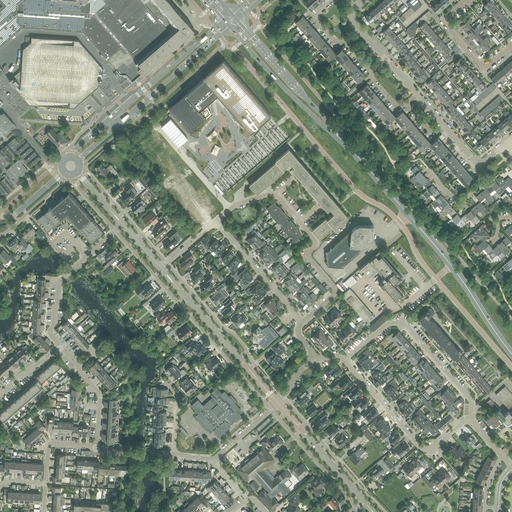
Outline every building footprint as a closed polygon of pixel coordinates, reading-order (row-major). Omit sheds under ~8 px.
[(0,0),(0,18),(3,16),(8,12),(17,4),(19,2),(29,2),(31,5),(33,8),(42,9),(49,9),(59,10),(69,10),(80,11),(90,12),(92,12),(94,12),(120,42),(129,52),(127,53),(127,66),(126,74),(132,81),(143,72),(139,69),(153,57),(148,51),(167,35),(172,31),(176,28),(151,0),(146,0),(144,2),(141,0),(96,0),(95,2),(93,1),(91,1),(80,0),(73,0),(0,0)] [(73,0),(80,0),(91,1),(93,1),(95,2),(96,0),(141,0),(144,2),(146,0),(151,0),(176,28),(172,31),(167,35),(148,51),(153,57),(139,69),(143,72),(143,73),(152,66),(151,65),(161,56),(162,57),(174,47),(173,46),(183,37),(184,38),(194,29),(169,0),(73,0)] [(315,7),(309,0),(307,0),(304,2),(308,6),(311,10),(315,7)] [(442,0),(439,0),(437,3),(442,9),(445,7),(446,8),(448,6),(447,5),(442,0)] [(480,15),(482,17),(495,5),(490,0),(484,5),(487,8),(483,11),(484,12),(480,15)] [(378,4),(379,5),(384,11),(386,12),(388,11),(386,9),(389,7),(383,1),(381,3),(380,2),(378,4)] [(442,9),(437,3),(432,7),(437,13),(440,11),(441,12),(443,10),(442,9)] [(373,8),(374,9),(379,15),(384,11),(379,5),(376,7),(375,6),(373,8)] [(491,13),(493,16),(500,11),(495,5),(482,17),(483,19),(487,16),(491,13)] [(368,12),(369,13),(375,19),(379,15),(374,9),(371,11),(370,10),(368,12)] [(494,24),(504,16),(500,11),(493,16),(496,19),(492,22),(494,24)] [(375,19),(369,13),(366,15),(366,14),(364,16),(370,23),(373,21),(375,24),(378,22),(375,19)] [(460,26),(464,32),(471,26),(469,23),(472,20),(470,18),(472,16),(470,13),(464,18),(466,21),(460,26)] [(295,22),(298,26),(306,19),(302,15),(295,22)] [(0,75),(2,74),(4,72),(0,67),(0,47),(1,46),(3,44),(12,37),(22,28),(32,28),(42,29),(47,29),(53,30),(63,30),(69,31),(83,32),(87,37),(92,43),(102,53),(107,59),(116,70),(120,74),(120,66),(121,53),(118,49),(108,38),(104,33),(99,27),(94,22),(84,21),(78,21),(70,20),(63,20),(53,19),(48,19),(43,18),(33,18),(12,16),(2,25),(0,27),(0,75)] [(500,24),(502,27),(509,21),(504,16),(494,24),(496,26),(496,27),(500,24)] [(298,26),(302,29),(309,23),(306,19),(298,26)] [(419,27),(423,32),(429,26),(427,23),(426,21),(424,23),(422,25),(420,26),(419,27)] [(511,25),(509,21),(502,27),(505,30),(502,33),(504,36),(511,28),(511,25)] [(302,29),(305,33),(313,27),(309,23),(302,29)] [(423,32),(427,36),(433,31),(431,28),(432,27),(430,26),(429,26),(423,32)] [(464,32),(469,37),(479,28),(477,26),(474,29),(471,26),(464,32)] [(479,28),(469,37),(471,40),(474,42),(480,37),(478,34),(484,29),(482,26),(481,27),(479,28)] [(305,33),(308,37),(316,31),(313,27),(305,33)] [(386,38),(387,37),(393,32),(388,27),(382,32),(385,35),(384,36),(386,38)] [(427,36),(431,41),(437,36),(435,33),(436,32),(434,30),(433,31),(427,36)] [(308,37),(312,41),(319,34),(316,31),(308,37)] [(390,43),(391,42),(397,37),(393,32),(387,37),(389,40),(388,41),(390,43)] [(312,41),(315,45),(323,38),(319,34),(312,41)] [(431,41),(435,46),(441,40),(439,38),(440,37),(438,35),(437,36),(431,41)] [(494,36),(491,38),(495,43),(497,45),(499,43),(498,41),(494,36)] [(21,70),(20,93),(29,104),(35,105),(46,106),(69,107),(74,107),(95,89),(98,86),(99,76),(102,76),(102,68),(78,40),(31,37),(31,42),(27,45),(23,49),(21,70)] [(394,47),(395,47),(401,41),(397,37),(391,42),(393,45),(392,45),(394,47)] [(474,42),(478,48),(488,39),(486,37),(483,40),(480,37),(474,42)] [(315,45),(318,49),(326,42),(323,38),(315,45)] [(488,39),(478,48),(483,53),(490,48),(487,45),(490,42),(488,40),(488,39)] [(437,48),(439,51),(445,45),(443,42),(444,42),(442,40),(441,40),(435,46),(433,48),(435,50),(437,48)] [(398,52),(399,51),(405,46),(401,41),(395,47),(397,49),(396,50),(398,52)] [(318,49),(322,52),(329,46),(326,42),(318,49)] [(445,45),(439,51),(443,55),(442,56),(445,59),(438,65),(440,67),(451,58),(446,53),(450,50),(447,47),(448,46),(446,44),(445,45)] [(322,52),(325,56),(333,50),(329,46),(322,52)] [(401,55),(402,56),(407,52),(407,53),(409,50),(405,46),(399,51),(401,54),(401,55)] [(334,55),(337,59),(345,52),(342,48),(336,53),(336,54),(334,55)] [(329,60),(334,55),(336,54),(336,53),(333,50),(325,56),(329,60)] [(402,56),(401,58),(403,61),(402,61),(404,63),(405,63),(411,57),(413,56),(409,51),(407,53),(407,52),(402,56)] [(337,59),(341,63),(348,56),(345,52),(337,59)] [(341,63),(344,67),(352,60),(348,56),(341,63)] [(408,68),(409,67),(417,60),(413,56),(411,57),(405,63),(407,65),(406,66),(408,68)] [(459,68),(465,63),(466,62),(464,60),(463,61),(461,58),(455,63),(457,66),(454,69),(456,71),(459,68)] [(201,81),(169,109),(188,131),(189,132),(211,113),(209,110),(206,105),(211,100),(217,95),(235,115),(250,133),(257,127),(258,126),(261,124),(271,115),(224,61),(223,60),(203,78),(203,79),(201,81)] [(344,67),(347,70),(355,64),(352,60),(344,67)] [(413,72),(420,67),(421,65),(417,60),(409,67),(412,70),(411,71),(412,73),(413,72)] [(463,73),(469,68),(470,67),(468,65),(468,66),(465,63),(459,68),(461,70),(458,73),(460,75),(463,73)] [(347,70),(351,74),(358,68),(355,64),(347,70)] [(506,66),(501,71),(509,80),(511,82),(511,83),(511,81),(511,79),(511,78),(510,77),(509,76),(511,74),(511,73),(510,72),(506,66)] [(416,77),(417,77),(426,70),(423,67),(421,69),(420,67),(413,72),(416,75),(415,76),(416,77)] [(351,74),(354,78),(362,71),(358,68),(351,74)] [(464,76),(466,79),(467,77),(467,78),(473,72),(474,71),(473,69),(472,70),(469,68),(463,73),(465,75),(464,76)] [(9,81),(20,93),(21,70),(9,81)] [(426,70),(417,77),(420,80),(419,80),(421,82),(427,76),(428,77),(430,75),(426,70)] [(362,71),(354,78),(358,82),(365,75),(362,71)] [(501,71),(496,75),(501,80),(504,84),(505,84),(507,82),(508,84),(511,82),(509,80),(501,71)] [(471,82),(477,77),(478,76),(477,74),(476,75),(473,72),(467,78),(467,77),(466,79),(470,83),(471,82)] [(430,81),(427,83),(430,86),(429,87),(430,89),(431,88),(437,83),(434,79),(437,77),(439,75),(437,73),(434,74),(429,80),(430,81)] [(496,75),(491,79),(496,84),(497,85),(500,83),(502,86),(504,84),(501,80),(496,75)] [(471,82),(475,87),(482,82),(483,81),(481,79),(480,80),(477,77),(471,82)] [(479,95),(481,93),(483,91),(484,91),(486,89),(487,88),(486,86),(487,85),(485,84),(484,84),(482,82),(475,87),(477,89),(475,91),(479,95)] [(434,94),(435,93),(442,88),(437,83),(431,88),(434,91),(433,92),(434,94)] [(358,91),(362,96),(370,88),(367,84),(358,91)] [(362,96),(365,100),(374,92),(370,88),(362,96)] [(439,99),(440,98),(446,92),(442,88),(435,93),(438,96),(437,96),(439,99)] [(365,100),(369,104),(378,96),(374,92),(365,100)] [(443,103),(444,102),(450,97),(446,92),(440,98),(442,100),(441,101),(443,103)] [(369,104),(372,108),(381,100),(378,96),(369,104)] [(445,106),(447,107),(452,103),(454,102),(450,97),(444,102),(446,105),(445,106)] [(372,108),(376,112),(385,105),(381,100),(372,108)] [(449,114),(450,114),(456,108),(452,103),(447,107),(445,109),(448,112),(447,112),(449,114)] [(376,112),(380,116),(388,109),(385,105),(376,112)] [(453,119),(454,118),(460,113),(456,108),(450,114),(452,116),(451,117),(453,119)] [(380,116),(383,120),(392,113),(388,109),(380,116)] [(394,118),(397,122),(406,115),(402,111),(395,117),(394,118)] [(0,137),(2,136),(3,135),(5,137),(16,127),(4,112),(2,114),(0,113),(0,137)] [(387,124),(394,118),(395,117),(392,113),(383,120),(387,124)] [(458,123),(464,117),(466,115),(464,113),(462,115),(460,113),(454,118),(456,121),(455,122),(457,124),(458,123)] [(397,122),(401,126),(410,119),(406,115),(397,122)] [(461,129),(462,128),(468,122),(464,117),(458,123),(460,126),(459,127),(461,129)] [(401,126),(405,131),(413,123),(410,119),(401,126)] [(499,119),(496,121),(504,130),(509,126),(504,120),(502,122),(499,119)] [(497,126),(495,128),(500,134),(504,130),(496,121),(494,123),(497,126)] [(468,122),(462,128),(464,130),(463,131),(465,133),(472,127),(468,122)] [(405,131),(408,135),(417,127),(413,123),(405,131)] [(488,125),(485,127),(487,129),(495,138),(500,134),(495,128),(492,131),(489,127),(488,125)] [(180,160),(151,126),(137,139),(166,173),(180,160)] [(408,135),(412,139),(420,131),(417,127),(408,135)] [(52,129),(45,134),(51,140),(56,146),(59,149),(68,142),(59,131),(56,134),(52,129)] [(488,135),(485,137),(490,142),(495,138),(487,129),(485,131),(488,135)] [(412,139),(415,143),(424,135),(420,131),(412,139)] [(475,134),(472,136),(475,139),(479,143),(476,145),(481,151),(486,147),(478,137),(476,135),(475,134)] [(415,143),(419,147),(428,140),(424,135),(415,143)] [(479,136),(478,137),(486,147),(490,142),(485,137),(484,136),(482,138),(480,135),(479,136)] [(430,145),(428,146),(432,151),(433,149),(442,142),(438,137),(435,140),(431,144),(430,145)] [(0,170),(2,169),(4,167),(0,162),(2,161),(4,163),(16,153),(20,159),(24,162),(25,164),(28,163),(32,167),(41,159),(34,150),(32,148),(25,141),(20,145),(19,143),(14,138),(2,148),(0,150),(0,170)] [(428,146),(430,145),(431,144),(428,140),(419,147),(418,148),(421,152),(423,151),(428,146)] [(433,149),(437,153),(445,146),(442,142),(433,149)] [(439,159),(440,157),(449,150),(445,146),(437,153),(435,155),(439,159)] [(290,162),(292,163),(297,158),(289,149),(275,160),(277,161),(249,185),(257,193),(284,170),(282,169),(290,162)] [(440,157),(444,162),(452,154),(449,150),(440,157)] [(444,162),(447,166),(456,158),(452,154),(444,162)] [(293,165),(295,167),(300,162),(299,160),(297,158),(292,163),(293,165)] [(447,166),(451,170),(460,162),(456,158),(447,166)] [(22,164),(24,162),(20,159),(19,161),(18,160),(7,170),(16,181),(27,171),(22,164)] [(330,208),(336,203),(300,162),(295,167),(292,169),(327,210),(330,208)] [(451,170),(449,171),(453,175),(454,174),(463,166),(460,162),(451,170)] [(115,175),(117,172),(110,164),(105,168),(100,163),(96,167),(95,168),(97,170),(96,170),(100,174),(101,173),(103,176),(110,169),(115,175)] [(411,179),(415,184),(424,176),(421,172),(421,171),(416,166),(411,170),(415,175),(411,179)] [(454,174),(458,178),(467,170),(463,166),(454,174)] [(458,178),(462,182),(470,174),(467,170),(458,178)] [(3,179),(0,181),(0,189),(5,195),(14,187),(9,181),(10,180),(7,177),(5,174),(2,177),(3,179)] [(470,174),(462,182),(465,186),(474,179),(470,174)] [(424,185),(428,189),(433,185),(428,179),(428,180),(424,176),(415,184),(419,189),(424,185)] [(503,178),(499,182),(501,184),(500,185),(504,190),(508,186),(511,189),(511,180),(509,177),(505,181),(503,178)] [(486,189),(490,194),(490,193),(495,190),(499,194),(504,190),(500,185),(498,183),(496,180),(491,184),(486,189)] [(127,191),(121,196),(127,202),(135,195),(137,193),(133,188),(129,184),(124,188),(127,191)] [(432,194),(436,199),(441,195),(441,194),(437,189),(436,189),(433,185),(428,189),(423,193),(427,198),(432,194)] [(476,197),(480,202),(481,202),(485,198),(489,202),(494,198),(490,193),(490,194),(486,189),(482,192),(476,197)] [(41,225),(44,228),(46,231),(48,229),(49,230),(67,214),(68,215),(67,216),(91,243),(94,240),(103,232),(93,220),(80,205),(75,199),(68,192),(61,198),(38,218),(39,219),(37,220),(41,225)] [(436,199),(431,203),(432,204),(436,208),(437,206),(441,211),(444,208),(449,204),(450,204),(449,203),(445,198),(444,199),(441,195),(436,199)] [(143,201),(139,197),(135,201),(137,203),(131,208),(136,213),(138,214),(143,210),(141,208),(143,206),(141,203),(143,201)] [(268,209),(271,213),(278,207),(274,202),(270,206),(268,203),(268,204),(262,208),(265,211),(268,209)] [(471,210),(475,215),(480,211),(484,216),(489,211),(481,202),(480,202),(476,206),(475,206),(471,210)] [(332,210),(333,211),(339,207),(338,205),(336,203),(330,208),(332,210)] [(449,213),(452,218),(453,218),(458,214),(458,213),(453,208),(449,204),(444,208),(441,211),(440,212),(444,217),(449,213)] [(270,213),(275,219),(283,212),(278,206),(278,207),(271,213),(270,213)] [(339,207),(333,211),(335,213),(327,220),(325,218),(312,230),(319,238),(333,227),(334,228),(348,216),(339,207)] [(467,213),(461,218),(466,223),(470,219),(475,224),(480,220),(475,215),(471,210),(467,214),(467,213)] [(151,212),(143,219),(148,225),(151,222),(154,225),(159,221),(157,220),(156,218),(157,218),(151,212)] [(281,224),(288,218),(283,212),(275,219),(279,223),(280,222),(281,224)] [(453,218),(452,218),(448,222),(452,227),(456,223),(461,228),(466,223),(461,218),(458,214),(453,218)] [(289,219),(288,218),(281,224),(283,226),(282,227),(285,231),(293,224),(293,223),(289,219)] [(160,236),(170,228),(162,219),(155,225),(158,228),(152,232),(157,238),(160,236)] [(290,236),(291,236),(297,230),(298,229),(293,224),(285,231),(290,236)] [(30,225),(26,229),(21,234),(25,238),(34,230),(30,225)] [(325,253),(327,253),(326,257),(327,257),(327,261),(326,261),(328,261),(327,265),(327,266),(343,267),(342,267),(343,263),(348,263),(347,263),(347,259),(352,259),(351,259),(352,255),(357,255),(356,255),(356,251),(361,251),(360,251),(361,247),(362,247),(365,246),(366,246),(368,245),(369,244),(370,243),(371,242),(371,241),(372,239),(372,238),(373,237),(373,231),(373,229),(370,228),(370,227),(368,225),(362,225),(361,225),(359,225),(358,225),(357,226),(355,227),(354,227),(353,228),(352,229),(352,230),(351,231),(350,231),(334,245),(335,245),(335,249),(330,249),(331,249),(330,253),(325,253)] [(480,236),(484,240),(485,240),(490,236),(485,230),(481,226),(472,235),(476,240),(480,236)] [(35,232),(37,235),(36,236),(39,239),(43,235),(38,229),(35,232)] [(173,237),(177,233),(174,230),(167,235),(170,238),(163,244),(168,250),(177,242),(173,237)] [(251,244),(259,237),(262,235),(258,230),(256,232),(254,230),(249,234),(251,236),(247,240),(251,244)] [(297,230),(291,236),(294,240),(292,242),(294,245),(299,240),(300,240),(298,238),(301,235),(297,230)] [(259,237),(251,244),(254,249),(259,245),(261,247),(266,243),(264,240),(262,242),(259,237)] [(502,242),(498,245),(506,255),(511,251),(507,246),(511,242),(507,237),(502,241),(502,242)] [(20,246),(22,248),(23,249),(24,249),(25,248),(27,246),(22,240),(20,243),(16,238),(7,245),(13,252),(20,246)] [(211,252),(213,250),(220,244),(216,240),(212,243),(210,240),(204,239),(201,241),(211,252)] [(484,249),(488,254),(494,249),(489,244),(488,244),(485,240),(484,240),(477,246),(475,248),(479,253),(484,249)] [(213,250),(219,257),(223,253),(221,250),(226,247),(222,242),(220,244),(213,250)] [(258,255),(262,259),(273,249),(270,245),(268,247),(266,244),(261,249),(263,251),(258,255)] [(498,245),(494,249),(488,254),(493,259),(497,255),(501,259),(504,257),(506,255),(498,245)] [(109,251),(107,252),(105,250),(97,256),(100,259),(105,255),(109,260),(107,262),(109,265),(116,259),(113,256),(117,253),(113,248),(112,248),(109,251)] [(273,249),(262,259),(266,263),(270,260),(272,262),(279,256),(278,255),(273,249)] [(13,264),(17,261),(14,257),(11,254),(9,256),(3,250),(0,252),(0,258),(5,264),(5,263),(6,265),(7,265),(11,261),(13,264)] [(227,266),(228,265),(231,262),(229,260),(234,256),(230,251),(222,258),(223,260),(223,261),(227,266)] [(180,264),(185,269),(193,262),(190,259),(193,257),(189,252),(183,257),(185,260),(180,264)] [(369,260),(359,269),(367,278),(375,271),(377,270),(380,273),(381,274),(382,275),(383,277),(382,278),(382,279),(378,282),(386,291),(389,295),(390,295),(391,297),(395,302),(399,299),(401,301),(403,299),(402,297),(405,294),(398,286),(397,285),(396,283),(398,281),(399,282),(400,281),(401,280),(400,279),(401,278),(379,252),(372,258),(371,257),(368,259),(369,260)] [(270,269),(274,273),(282,266),(280,264),(283,261),(280,257),(278,258),(273,263),(275,265),(270,269)] [(511,266),(511,257),(502,266),(507,271),(511,266)] [(231,262),(228,265),(229,267),(228,268),(233,272),(237,269),(235,266),(240,262),(236,258),(231,262)] [(117,266),(120,269),(122,267),(128,273),(135,267),(129,261),(125,264),(123,261),(117,266)] [(296,266),(291,271),(293,272),(300,266),(305,272),(307,269),(301,262),(301,263),(296,266)] [(190,275),(195,282),(203,275),(199,271),(202,269),(198,264),(193,269),(195,271),(190,275)] [(284,269),(282,266),(274,273),(278,277),(282,274),(284,276),(289,272),(286,267),(284,269)] [(239,277),(241,280),(249,273),(245,268),(240,273),(238,271),(232,275),(236,279),(239,277)] [(283,282),(287,287),(298,278),(294,273),(293,274),(291,272),(286,276),(288,279),(283,282)] [(249,273),(241,280),(239,281),(242,284),(241,285),(244,289),(249,284),(247,282),(253,277),(249,273)] [(209,282),(213,278),(209,274),(205,278),(207,281),(200,287),(205,292),(213,285),(209,282)] [(37,278),(37,283),(49,284),(49,282),(45,281),(45,278),(43,278),(43,275),(37,275),(37,277),(37,278)] [(352,275),(344,282),(350,288),(357,281),(352,275)] [(298,278),(287,287),(291,291),(295,287),(297,290),(302,285),(303,284),(304,285),(305,283),(307,282),(304,279),(301,282),(298,278)] [(336,285),(343,293),(349,288),(342,280),(336,285)] [(140,296),(143,294),(146,297),(150,294),(149,293),(153,290),(148,284),(144,289),(141,286),(135,291),(140,296)] [(222,284),(215,290),(218,293),(213,296),(210,299),(216,305),(227,295),(222,289),(224,287),(222,284)] [(252,292),(254,295),(262,288),(258,284),(252,289),(250,287),(245,291),(249,295),(252,292)] [(299,301),(307,294),(310,291),(306,287),(305,288),(303,286),(298,290),(300,293),(296,296),(299,301)] [(262,288),(254,295),(256,297),(253,300),(257,304),(261,300),(259,298),(266,293),(262,288)] [(343,293),(342,295),(350,304),(351,306),(366,323),(367,324),(368,323),(367,323),(375,316),(373,315),(371,312),(350,288),(349,288),(343,293)] [(310,296),(307,294),(299,301),(303,305),(307,301),(309,304),(315,299),(316,297),(313,294),(310,296)] [(156,312),(154,314),(156,317),(160,314),(157,310),(165,304),(159,297),(150,305),(156,312)] [(225,315),(226,317),(234,310),(231,307),(234,304),(228,298),(223,303),(227,307),(222,312),(223,313),(222,314),(224,316),(225,315)] [(265,307),(268,310),(276,303),(275,302),(276,302),(272,298),(267,303),(265,300),(260,305),(263,309),(265,307)] [(439,301),(436,303),(469,341),(470,340),(473,345),(475,343),(439,301)] [(276,303),(268,310),(270,313),(268,315),(272,319),(277,315),(275,312),(280,308),(277,304),(276,303)] [(247,308),(245,306),(239,311),(241,314),(247,308)] [(331,313),(330,314),(333,318),(339,313),(335,308),(330,312),(331,313)] [(429,309),(418,318),(454,360),(462,353),(459,349),(458,350),(430,318),(434,314),(429,309)] [(339,313),(333,318),(337,322),(337,321),(340,324),(342,322),(340,320),(343,317),(341,315),(344,312),(343,310),(340,312),(339,313)] [(161,323),(166,319),(170,324),(175,320),(174,319),(176,317),(172,311),(167,315),(164,313),(157,319),(161,323)] [(369,326),(373,331),(388,318),(384,313),(377,320),(369,326)] [(243,315),(241,317),(238,314),(232,319),(234,322),(233,322),(237,327),(247,319),(243,315)] [(323,319),(327,323),(333,318),(330,314),(329,315),(328,314),(323,319)] [(335,323),(337,322),(333,318),(327,323),(331,328),(334,325),(336,327),(338,326),(336,324),(335,323)] [(61,326),(65,330),(71,324),(68,320),(61,326)] [(71,324),(65,330),(69,334),(75,328),(77,327),(73,323),(71,324)] [(345,329),(344,330),(347,333),(353,328),(349,323),(344,328),(345,329)] [(256,328),(252,331),(253,332),(253,339),(253,340),(256,340),(263,348),(279,335),(270,325),(263,331),(259,326),(256,328)] [(177,334),(182,340),(192,332),(189,328),(188,326),(187,327),(186,326),(177,334)] [(69,334),(72,338),(80,331),(77,327),(75,328),(69,334)] [(172,327),(166,332),(169,336),(175,331),(172,327)] [(341,339),(347,333),(344,330),(343,331),(342,330),(340,328),(338,330),(340,331),(337,334),(341,339)] [(353,328),(347,333),(350,337),(351,336),(352,337),(357,333),(353,328)] [(317,332),(316,333),(321,339),(325,336),(324,335),(325,334),(321,329),(317,332)] [(388,336),(394,342),(402,335),(399,331),(397,332),(395,330),(388,336)] [(76,342),(82,337),(84,335),(80,331),(72,338),(76,342)] [(29,336),(36,344),(42,338),(40,336),(42,335),(40,333),(33,332),(29,336)] [(317,341),(318,342),(321,339),(316,333),(311,337),(316,342),(317,341)] [(347,333),(341,339),(345,343),(350,339),(349,338),(350,337),(347,333)] [(394,342),(398,346),(406,339),(402,335),(394,342)] [(325,336),(321,339),(327,345),(331,341),(327,336),(326,337),(325,336)] [(36,344),(40,348),(49,339),(47,337),(44,340),(42,338),(36,344)] [(76,342),(79,346),(86,341),(82,337),(76,342)] [(49,339),(40,348),(43,352),(47,349),(50,346),(48,344),(51,341),(49,339)] [(321,339),(318,342),(319,343),(318,344),(322,349),(327,345),(321,339)] [(398,346),(401,350),(409,343),(406,339),(398,346)] [(86,341),(79,346),(83,350),(89,345),(86,341)] [(193,354),(195,352),(198,356),(200,355),(203,353),(204,353),(203,352),(206,350),(202,346),(200,344),(198,345),(196,343),(195,345),(192,342),(181,352),(185,357),(191,352),(192,354),(193,354)] [(275,352),(274,352),(271,355),(266,359),(269,362),(269,363),(270,364),(270,363),(271,365),(272,366),(275,369),(280,365),(284,362),(279,356),(281,354),(279,352),(284,348),(278,342),(274,346),(277,351),(275,352)] [(401,350),(405,355),(413,347),(409,343),(401,350)] [(23,346),(16,351),(25,361),(27,359),(24,356),(26,354),(24,352),(26,350),(26,349),(24,347),(23,346)] [(405,355),(408,359),(416,352),(413,347),(405,355)] [(362,365),(373,356),(370,354),(371,353),(368,349),(362,354),(364,356),(358,361),(362,365)] [(16,351),(12,355),(18,361),(20,360),(22,363),(25,361),(16,351)] [(416,352),(408,359),(414,365),(421,359),(419,357),(420,356),(416,352)] [(12,355),(8,359),(16,368),(18,366),(16,363),(18,361),(12,355)] [(456,362),(460,366),(467,360),(463,355),(456,362)] [(202,361),(208,367),(211,370),(213,368),(214,369),(221,364),(217,360),(216,360),(213,357),(212,358),(210,358),(208,356),(202,361)] [(375,359),(373,356),(362,365),(366,370),(372,365),(374,368),(380,362),(376,358),(375,359)] [(8,359),(4,362),(10,368),(12,367),(14,370),(16,368),(8,359)] [(165,370),(169,375),(178,368),(175,365),(177,363),(174,359),(169,363),(171,366),(168,368),(168,367),(167,368),(167,369),(165,370)] [(419,374),(421,372),(429,365),(428,364),(428,363),(426,361),(424,362),(423,360),(422,359),(418,364),(415,365),(417,367),(418,368),(416,370),(419,373),(419,374)] [(12,401),(2,411),(0,412),(0,421),(7,430),(9,428),(4,422),(42,388),(40,386),(42,384),(62,367),(55,360),(41,372),(36,377),(38,379),(12,401)] [(460,366),(464,371),(471,365),(467,360),(460,366)] [(89,367),(92,371),(100,364),(96,361),(89,367)] [(4,362),(0,366),(8,375),(10,373),(8,370),(10,368),(4,362)] [(92,371),(96,374),(103,368),(100,364),(92,371)] [(373,378),(375,380),(383,374),(381,371),(385,368),(381,364),(375,369),(377,371),(372,376),(374,378),(373,378)] [(0,366),(0,365),(0,373),(1,376),(3,374),(6,377),(8,375),(0,366)] [(421,376),(423,378),(433,369),(429,365),(421,372),(423,374),(421,376)] [(464,371),(468,376),(475,369),(471,365),(464,371)] [(335,377),(342,371),(338,366),(334,370),(331,368),(325,373),(329,378),(333,375),(335,377)] [(96,374),(99,378),(106,372),(103,368),(96,374)] [(178,368),(169,375),(173,380),(175,378),(176,378),(177,378),(176,377),(179,375),(181,378),(186,373),(183,370),(182,369),(181,371),(178,368)] [(426,378),(428,380),(436,373),(433,369),(423,378),(424,380),(426,378)] [(468,376),(472,380),(479,374),(475,369),(468,376)] [(99,378),(102,382),(109,375),(106,372),(99,378)] [(383,374),(375,380),(377,383),(378,383),(380,385),(385,380),(387,382),(393,377),(389,373),(386,376),(383,374)] [(428,380),(432,384),(440,377),(436,373),(428,380)] [(102,382),(105,385),(114,378),(111,374),(109,375),(102,382)] [(472,380),(476,385),(483,378),(479,374),(472,380)] [(68,375),(59,382),(61,384),(70,377),(68,375)] [(180,387),(183,390),(193,381),(191,378),(189,379),(186,376),(179,383),(182,386),(180,387)] [(331,390),(335,387),(336,387),(341,388),(341,387),(343,389),(351,381),(346,376),(339,383),(337,380),(329,387),(331,390)] [(443,379),(442,380),(440,377),(432,384),(433,386),(432,387),(435,390),(436,389),(438,391),(444,385),(443,382),(444,381),(445,381),(443,379)] [(114,378),(105,385),(109,389),(117,381),(114,378)] [(476,385),(480,389),(487,383),(483,378),(476,385)] [(389,387),(385,391),(386,393),(388,396),(396,389),(399,387),(395,382),(393,379),(392,381),(387,385),(389,387)] [(193,381),(183,390),(185,393),(186,391),(189,395),(197,388),(194,385),(195,383),(193,381)] [(487,383),(480,389),(484,394),(491,388),(487,383)] [(55,386),(47,393),(49,396),(57,388),(55,386)] [(72,388),(71,393),(81,394),(81,389),(77,389),(77,386),(74,386),(74,389),(72,388)] [(508,423),(509,423),(510,423),(510,422),(511,420),(511,394),(505,386),(496,394),(509,410),(504,415),(490,399),(486,403),(494,412),(485,421),(491,428),(495,425),(496,427),(500,424),(498,422),(502,419),(504,422),(505,423),(506,423),(507,423),(508,423)] [(357,388),(357,389),(355,387),(350,391),(348,389),(342,394),(345,397),(348,394),(352,399),(354,398),(355,397),(360,393),(359,391),(359,390),(359,389),(358,388),(357,388)] [(153,397),(157,398),(163,398),(163,395),(167,395),(167,393),(168,393),(168,389),(153,388),(153,397)] [(203,406),(198,400),(191,406),(198,414),(195,416),(210,433),(213,431),(219,437),(231,426),(228,424),(232,420),(234,422),(241,416),(236,410),(239,408),(234,403),(236,401),(231,395),(229,397),(224,391),(222,393),(217,388),(210,394),(213,397),(205,404),(206,404),(203,406)] [(442,397),(444,400),(452,392),(448,388),(444,391),(442,389),(436,394),(440,399),(442,397)] [(396,389),(388,396),(390,398),(391,398),(393,400),(397,396),(399,398),(404,394),(400,390),(398,392),(396,389)] [(307,397),(309,395),(306,390),(299,396),(301,398),(298,401),(302,406),(309,399),(307,397)] [(444,404),(448,408),(454,403),(452,401),(456,397),(452,392),(444,400),(446,402),(444,404)] [(399,408),(402,411),(409,404),(407,401),(409,399),(406,395),(401,399),(403,401),(398,406),(400,408),(399,408)] [(360,405),(363,409),(364,408),(366,406),(370,403),(365,397),(361,401),(358,398),(352,404),(356,408),(360,405)] [(157,398),(157,401),(156,401),(155,406),(161,407),(161,404),(167,404),(167,401),(166,401),(166,398),(163,398),(157,398)] [(448,408),(450,410),(454,415),(456,417),(459,414),(459,411),(455,406),(460,403),(458,400),(454,403),(448,408)] [(409,404),(402,411),(404,413),(406,415),(408,413),(410,415),(413,413),(418,409),(414,405),(412,402),(409,404)] [(318,414),(323,410),(321,408),(318,410),(313,405),(306,411),(311,416),(316,412),(318,414)] [(154,408),(154,414),(154,417),(156,417),(166,418),(166,415),(166,412),(163,412),(161,411),(161,409),(154,408)] [(365,418),(368,422),(370,420),(378,413),(374,408),(370,411),(368,408),(368,409),(366,410),(362,414),(365,417),(365,418)] [(411,420),(415,425),(425,416),(423,413),(419,409),(414,413),(416,415),(411,420)] [(316,422),(321,427),(328,421),(325,417),(327,415),(324,410),(317,416),(320,419),(316,422)] [(443,419),(447,424),(451,421),(453,419),(456,417),(454,415),(450,410),(447,412),(448,413),(445,416),(446,417),(443,419)] [(49,421),(46,422),(47,428),(48,428),(48,426),(53,426),(53,421),(54,421),(54,417),(49,416),(49,421)] [(425,416),(415,425),(419,430),(424,425),(426,427),(431,423),(427,418),(425,416)] [(166,418),(156,417),(156,420),(154,420),(153,426),(160,427),(160,424),(162,424),(165,424),(166,422),(166,418)] [(374,425),(378,430),(386,423),(384,421),(385,420),(384,419),(380,419),(379,421),(377,418),(370,424),(372,427),(374,425)] [(35,423),(36,424),(42,430),(45,427),(47,428),(46,422),(43,423),(39,419),(35,423)] [(435,423),(433,425),(437,430),(439,428),(441,430),(447,424),(443,419),(440,422),(439,421),(436,424),(435,423)] [(386,423),(378,430),(383,435),(380,437),(383,440),(390,433),(388,431),(389,430),(390,426),(389,425),(388,425),(386,423)] [(426,427),(422,431),(424,434),(427,430),(428,432),(429,431),(432,434),(435,435),(436,434),(439,432),(437,430),(433,425),(431,423),(426,427)] [(33,427),(34,430),(41,437),(45,433),(42,430),(36,424),(33,427)] [(325,432),(326,434),(328,436),(330,434),(332,436),(338,431),(340,429),(338,427),(337,428),(333,424),(325,432)] [(365,424),(359,429),(362,433),(368,428),(365,424)] [(88,426),(83,426),(82,436),(87,436),(87,431),(90,431),(90,428),(88,428),(88,426)] [(181,426),(179,428),(181,431),(184,434),(186,435),(188,434),(181,426)] [(155,437),(165,438),(165,433),(162,432),(162,429),(154,429),(153,432),(155,432),(155,437)] [(34,430),(31,433),(32,434),(37,440),(39,438),(40,439),(41,440),(42,440),(43,439),(41,437),(34,430)] [(340,433),(339,434),(336,436),(338,439),(336,440),(337,441),(336,443),(340,448),(351,438),(344,430),(342,431),(340,433)] [(367,430),(363,433),(370,441),(374,437),(367,430)] [(400,438),(397,434),(395,432),(389,438),(392,443),(390,444),(394,448),(399,443),(396,441),(400,438)] [(31,433),(27,436),(34,443),(37,440),(31,433)] [(25,434),(22,437),(24,439),(30,446),(34,443),(27,436),(25,434)] [(466,445),(467,446),(474,439),(471,435),(468,437),(466,434),(465,434),(460,438),(460,439),(466,445)] [(263,441),(260,444),(262,446),(253,454),(236,470),(240,474),(254,490),(262,484),(270,494),(276,489),(276,490),(279,492),(280,491),(284,495),(290,490),(289,489),(288,487),(292,484),(288,479),(291,476),(290,474),(286,470),(280,474),(275,479),(271,474),(265,468),(274,461),(270,457),(271,456),(269,454),(272,452),(283,442),(277,436),(270,442),(267,438),(263,441)] [(165,438),(155,437),(154,438),(155,438),(154,443),(153,443),(152,446),(161,447),(161,443),(165,444),(165,438)] [(397,452),(401,456),(409,449),(405,443),(400,448),(398,445),(391,451),(394,455),(397,452)] [(354,453),(349,457),(354,464),(355,464),(356,463),(358,466),(363,461),(358,456),(365,450),(362,446),(354,453)] [(454,446),(453,447),(453,446),(451,446),(450,447),(450,449),(449,451),(455,458),(459,455),(461,457),(466,453),(460,447),(458,449),(456,446),(455,446),(454,446)] [(488,456),(485,461),(493,465),(496,459),(488,456)] [(410,463),(409,464),(412,467),(420,460),(418,458),(416,460),(414,457),(409,462),(410,463)] [(385,473),(390,469),(381,459),(377,463),(378,465),(367,475),(368,477),(369,478),(370,478),(371,478),(372,477),(376,474),(377,476),(383,470),(385,473)] [(420,460),(412,467),(416,471),(417,470),(418,471),(422,467),(421,465),(422,463),(420,460)] [(485,461),(483,466),(491,469),(493,465),(485,461)] [(292,463),(288,467),(290,469),(293,473),(292,473),(293,474),(294,475),(295,474),(304,466),(302,464),(297,469),(294,465),(292,463)] [(402,468),(406,472),(412,467),(409,464),(408,465),(407,464),(402,468)] [(304,466),(295,474),(299,478),(308,471),(304,466)] [(483,466),(481,470),(488,474),(491,469),(483,466)] [(406,472),(404,474),(406,477),(409,475),(410,477),(415,473),(414,472),(416,471),(412,467),(406,472)] [(439,474),(438,475),(441,478),(447,473),(443,468),(438,473),(439,474)] [(481,470),(478,475),(486,479),(488,474),(481,470)] [(202,471),(201,480),(201,483),(208,483),(211,479),(212,472),(207,472),(207,471),(202,471)] [(447,473),(441,478),(444,482),(445,481),(446,482),(451,478),(447,473)] [(431,479),(435,484),(441,478),(438,475),(437,476),(436,475),(434,476),(431,479)] [(486,479),(478,475),(476,480),(483,484),(486,479)] [(312,490),(317,496),(323,491),(320,488),(325,483),(324,484),(322,482),(323,482),(318,476),(311,483),(315,488),(312,490)] [(209,485),(206,489),(209,493),(212,491),(219,485),(217,483),(218,482),(212,478),(211,479),(208,483),(209,485)] [(441,478),(435,484),(439,488),(444,484),(443,483),(444,482),(441,478)] [(212,491),(215,495),(222,489),(219,485),(212,491)] [(4,489),(3,497),(8,497),(7,501),(7,503),(13,504),(13,501),(14,491),(8,491),(8,489),(4,489)] [(215,495),(219,499),(226,493),(222,489),(215,495)] [(258,495),(271,510),(279,504),(274,498),(272,499),(264,490),(258,495)] [(295,492),(287,499),(289,502),(291,505),(287,509),(289,511),(288,511),(298,511),(300,510),(296,505),(299,503),(302,500),(300,498),(302,496),(297,491),(296,493),(295,492)] [(219,499),(222,503),(230,497),(226,493),(219,499)] [(198,496),(193,500),(200,507),(204,504),(198,496)] [(230,497),(222,503),(226,507),(233,501),(230,497)] [(334,508),(338,504),(332,497),(325,503),(324,502),(320,506),(322,509),(330,503),(334,508)] [(193,500),(189,504),(196,511),(200,507),(193,500)] [(188,502),(184,506),(185,507),(189,511),(194,511),(196,511),(189,504),(188,502)]
